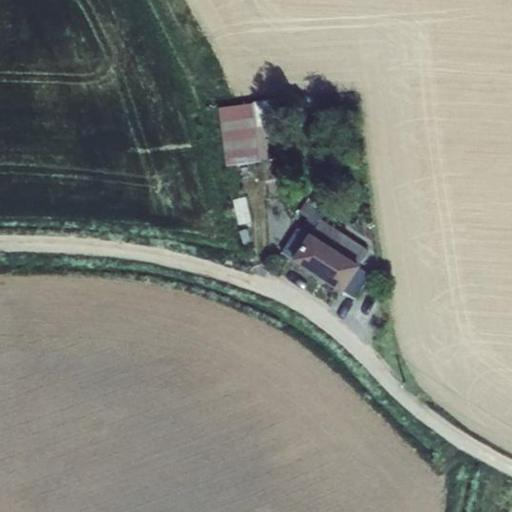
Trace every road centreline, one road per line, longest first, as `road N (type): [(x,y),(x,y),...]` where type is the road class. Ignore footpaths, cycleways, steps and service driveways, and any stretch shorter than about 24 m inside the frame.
road 1 (residential): [(169,259),(309,308),(432,420),(511,468)]
road 2 (track): [(0,243),(107,247),(169,259)]
